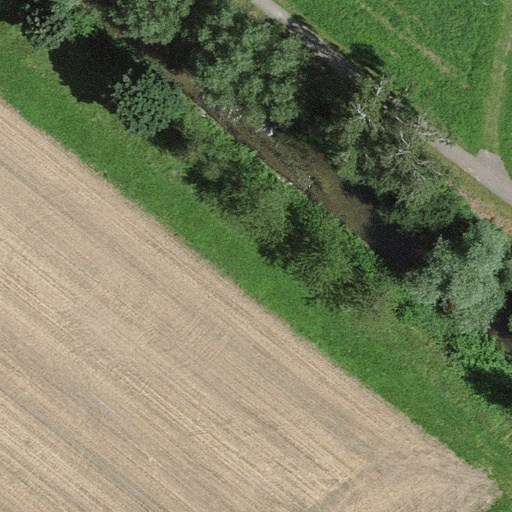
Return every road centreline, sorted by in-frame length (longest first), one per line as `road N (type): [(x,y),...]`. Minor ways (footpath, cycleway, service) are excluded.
road 1 (track): [(257,0),(511,213)]
road 2 (track): [(490,194),(511,11)]
